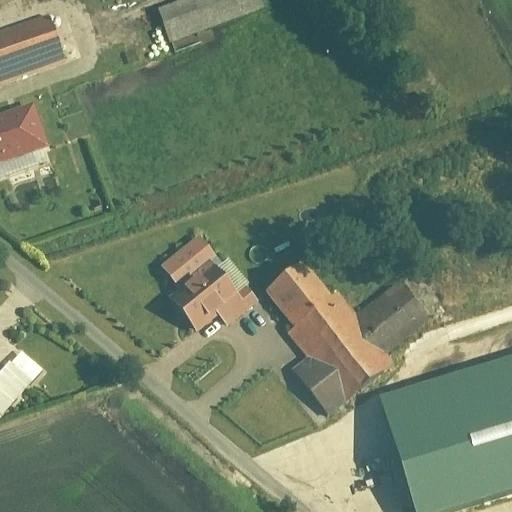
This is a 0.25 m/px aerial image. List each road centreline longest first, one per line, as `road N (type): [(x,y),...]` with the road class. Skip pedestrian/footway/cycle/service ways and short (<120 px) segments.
road 1 (unclassified): [(0,251),(307,511)]
road 2 (unknown): [(141,371),(274,321)]
